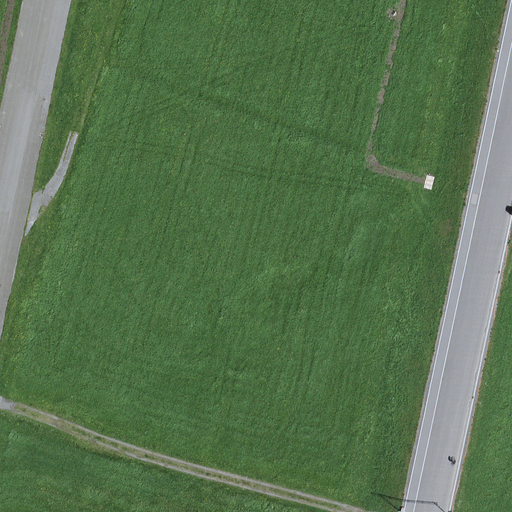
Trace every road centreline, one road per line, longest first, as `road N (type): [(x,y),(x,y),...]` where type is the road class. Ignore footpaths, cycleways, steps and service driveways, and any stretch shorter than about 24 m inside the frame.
road 1 (unclassified): [(431,511),(511,124)]
road 2 (track): [(0,405),(137,457),(343,511)]
